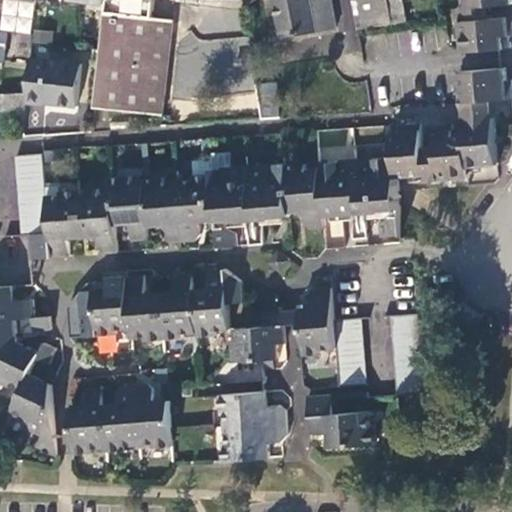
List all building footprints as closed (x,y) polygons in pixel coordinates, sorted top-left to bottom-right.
[(2,0),(0,17),(0,30),(30,34),(33,2),(19,0),(2,0)] [(103,54),(99,89),(168,97),(171,65),(158,66),(160,20),(158,19),(156,19),(158,0),(109,0),(109,4),(103,54)] [(278,0),(286,38),(337,29),(331,0),(278,0)] [(441,0),(354,0),(359,31),(444,19),(441,0)] [(511,0),(463,0),(466,23),(463,23),(465,53),(511,49),(511,18),(487,21),(486,8),(511,4),(511,0)] [(175,22),(160,20),(158,66),(171,65),(175,22)] [(51,43),(52,30),(32,29),(31,42),(51,43)] [(29,94),(28,102),(48,104),(48,101),(60,102),(60,105),(81,107),(86,66),(33,61),(29,94)] [(508,71),(462,73),(464,105),(466,131),(437,134),(439,161),(469,160),(468,151),(499,148),(496,104),(511,102),(511,82),(510,83),(508,71)] [(262,85),(265,121),(286,119),(283,83),(262,85)] [(99,89),(97,111),(127,114),(128,99),(168,103),(168,97),(99,89)] [(0,112),(28,111),(28,102),(29,94),(0,96),(0,112)] [(128,99),(127,114),(166,118),(168,103),(128,99)] [(396,157),(399,181),(426,178),(427,186),(442,185),(439,161),(428,162),(425,126),(406,127),(406,134),(395,135),(396,157)] [(471,169),(502,167),(499,148),(468,151),(469,160),(439,161),(442,185),(473,182),(471,169)] [(19,157),(24,237),(33,236),(52,234),(50,199),(46,154),(19,157)] [(383,238),(402,237),(401,220),(399,193),(399,181),(396,157),(321,165),(321,169),(325,218),(354,218),(354,240),(369,240),(370,218),(392,219),(385,223),(382,225),(383,238)] [(217,221),(220,249),(239,247),(238,234),(226,230),(225,223),(250,222),(292,218),(292,213),(288,167),(287,165),(251,168),(213,171),(213,175),(217,221)] [(288,167),(292,213),(306,211),(308,225),(315,230),(325,229),(325,218),(321,169),(308,170),(307,166),(288,167)] [(182,182),(186,243),(199,240),(204,234),(203,223),(217,221),(213,175),(194,178),(194,182),(182,182)] [(114,179),(116,194),(119,224),(133,223),(135,243),(152,241),(151,227),(147,181),(134,182),(134,178),(114,179)] [(167,239),(173,244),(186,243),(182,182),(167,183),(166,179),(147,181),(151,227),(165,225),(167,239)] [(82,192),(85,237),(100,236),(101,250),(107,254),(121,253),(119,224),(116,194),(103,194),(102,190),(82,192)] [(52,234),(33,236),(35,261),(73,258),(72,238),(85,237),(82,192),(64,194),(64,198),(50,199),(52,234)] [(232,306),(245,306),(244,284),(228,271),(217,273),(210,273),(211,291),(197,292),(200,334),(200,339),(220,337),(219,332),(233,331),(232,306)] [(164,295),(168,341),(187,340),(187,335),(200,334),(197,292),(196,274),(183,275),(182,276),(177,281),(178,293),(164,295)] [(147,343),(168,341),(164,295),(149,296),(147,277),(129,278),(129,281),(133,330),(134,339),(147,339),(147,343)] [(133,330),(129,281),(111,283),(112,290),(97,291),(97,307),(87,307),(83,312),(87,338),(121,335),(121,330),(133,330)] [(0,322),(19,320),(35,320),(37,319),(36,301),(18,303),(16,288),(0,288),(0,322)] [(317,310),(303,312),(303,325),(305,357),(326,356),(325,351),(340,350),(337,323),(335,289),(316,291),(317,310)] [(303,325),(303,312),(293,313),(285,314),(286,327),(294,326),(303,325)] [(286,327),(285,314),(268,314),(268,328),(237,330),(239,344),(234,344),(236,364),(263,361),(280,360),(279,345),(287,344),(286,327)] [(426,394),(421,316),(419,317),(394,318),(399,397),(426,394)] [(36,331),(45,331),(54,330),(53,318),(50,317),(37,319),(35,320),(36,331)] [(0,358),(21,345),(19,320),(0,322),(0,358)] [(362,321),(337,323),(340,350),(343,388),(368,386),(362,321)] [(0,358),(0,387),(4,390),(7,383),(25,392),(33,376),(41,359),(43,355),(21,345),(0,358)] [(49,345),(43,355),(41,359),(51,365),(59,350),(49,345)] [(119,367),(136,366),(135,352),(118,354),(119,367)] [(228,367),(229,390),(264,389),(263,366),(228,367)] [(39,447),(58,456),(54,385),(33,376),(25,392),(15,414),(31,422),(29,428),(44,436),(39,447)] [(149,385),(137,386),(142,445),(155,444),(156,449),(174,448),(176,448),(175,432),(173,401),(158,402),(157,389),(149,385)] [(121,405),(106,407),(109,449),(110,452),(130,451),(129,446),(142,445),(137,386),(127,386),(119,391),(121,405)] [(88,409),(72,409),(76,455),(96,454),(96,449),(109,449),(106,407),(104,389),(92,389),(87,396),(88,409)] [(228,416),(229,429),(289,424),(288,411),(280,407),(268,407),(266,392),(221,397),(222,417),(228,416)] [(309,400),(312,436),(331,434),(332,450),(378,445),(376,427),(372,428),(371,414),(334,416),(333,398),(309,400)] [(225,444),(226,462),(272,459),(271,444),(284,443),(290,436),(289,424),(229,429),(230,443),(225,444)]
